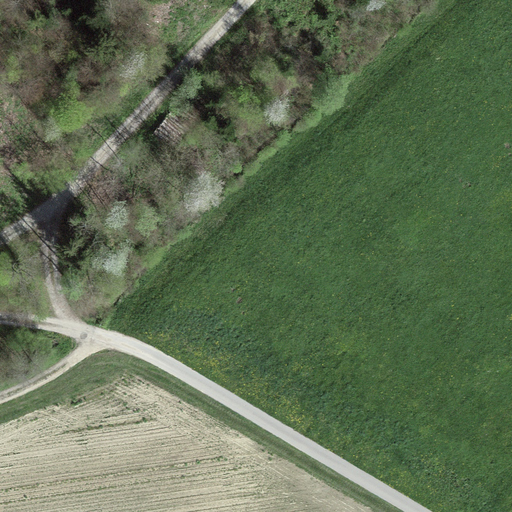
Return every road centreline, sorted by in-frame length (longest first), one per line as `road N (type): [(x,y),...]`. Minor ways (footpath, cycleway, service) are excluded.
road 1 (track): [(417,511),(164,362),(98,335)]
road 2 (track): [(0,241),(79,184),(246,0)]
road 3 (track): [(73,326),(50,278),(48,211)]
